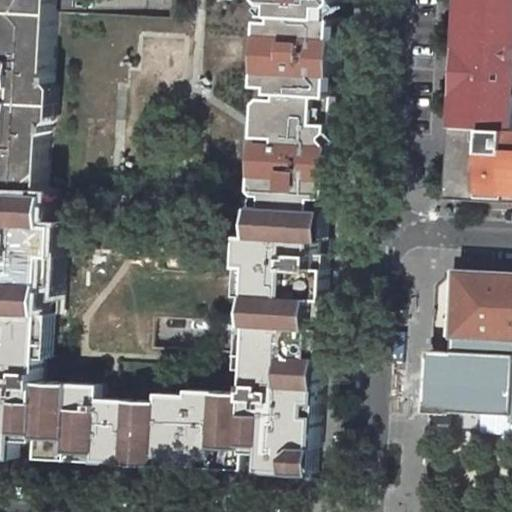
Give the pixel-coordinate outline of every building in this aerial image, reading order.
[(59,12),(59,0),(0,0),(0,45),(2,8),(59,12)] [(275,0),(277,1),(283,2),(283,13),(285,13),(284,20),(271,20),(268,84),(281,85),(281,91),(288,92),(288,98),(272,97),(266,102),(262,188),(266,193),(273,193),(273,205),(321,208),(322,196),(332,197),(337,192),(339,151),(315,150),(315,136),(333,137),(334,135),(338,131),(340,94),(309,93),(310,72),(341,74),(343,74),(345,37),(343,37),(345,17),(332,16),(333,5),(342,5),(347,0),(275,0)] [(471,123),(511,125),(511,0),(477,0),(474,60),(477,60),(476,74),(473,74),(471,123)] [(0,189),(49,192),(59,12),(2,8),(0,45),(0,84),(9,85),(9,92),(3,92),(2,100),(0,99),(0,189)] [(340,94),(341,74),(310,72),(309,93),(340,94)] [(0,99),(2,100),(3,92),(9,92),(9,85),(0,84),(0,99)] [(511,125),(471,123),(470,141),(467,182),(479,195),(511,196),(511,125)] [(339,144),(333,137),(315,136),(315,150),(339,151),(339,144)] [(467,182),(467,194),(479,195),(467,182)] [(0,454),(24,455),(24,447),(0,445),(0,220),(57,223),(58,207),(59,193),(49,192),(0,189),(0,454)] [(332,203),(332,197),(322,196),(321,208),(336,208),(332,203)] [(336,208),(321,208),(273,205),(263,204),(262,219),(261,235),(325,237),(323,282),(332,282),(335,223),(336,208)] [(60,312),(62,312),(67,224),(57,223),(0,220),(0,445),(24,447),(25,438),(25,430),(43,431),(43,439),(44,439),(43,448),(110,452),(191,456),(250,459),(250,450),(251,450),(252,442),(270,443),(269,451),(269,460),(296,462),(296,454),(305,445),(323,446),(328,357),(247,352),(244,352),(242,391),(193,389),(193,394),(164,392),(164,401),(105,397),(105,384),(46,381),(48,356),(51,313),(60,313),(60,312)] [(119,234),(93,233),(92,248),(118,249),(119,234)] [(325,237),(261,235),(251,234),(246,322),(248,322),(329,327),(332,282),(323,282),(325,237)] [(226,241),(196,239),(195,254),(225,256),(226,241)] [(462,270),(461,282),(508,284),(509,272),(462,270)] [(511,272),(509,272),(508,284),(461,282),(459,318),(458,347),(455,409),(511,413),(511,272)] [(48,356),(57,356),(60,313),(51,313),(48,356)] [(455,409),(459,318),(451,317),(446,409),(455,409)] [(248,322),(247,352),(328,357),(329,327),(248,322)] [(43,431),(25,430),(25,438),(43,439),(43,431)] [(251,450),(269,451),(270,443),(252,442),(251,450)] [(296,454),(296,462),(269,460),(269,469),(321,472),(323,446),(305,445),(296,454)]
